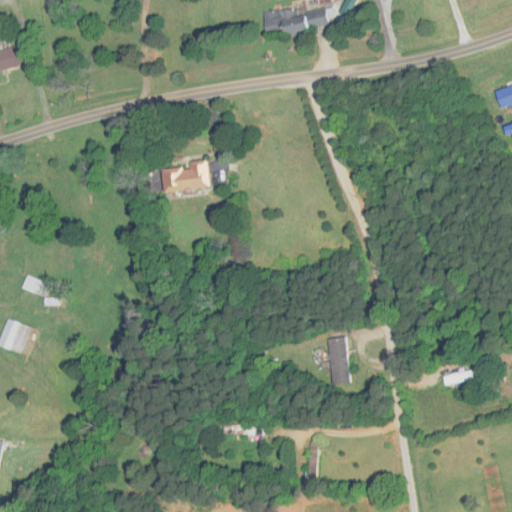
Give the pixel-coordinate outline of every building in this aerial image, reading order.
[(256,13),(259,33),(327,25),(324,4),(256,13)] [(0,44),(0,67),(17,65),(13,42),(0,44)] [(511,100),(511,81),(487,89),(492,106),(511,100)] [(200,159),(181,161),(181,164),(142,168),(145,191),(202,186),(200,159)] [(0,347),(4,349),(14,322),(2,318),(0,324),(0,347)] [(321,338),(326,384),(344,382),(340,336),(321,338)] [(438,375),(440,385),(472,379),(470,370),(438,375)]
